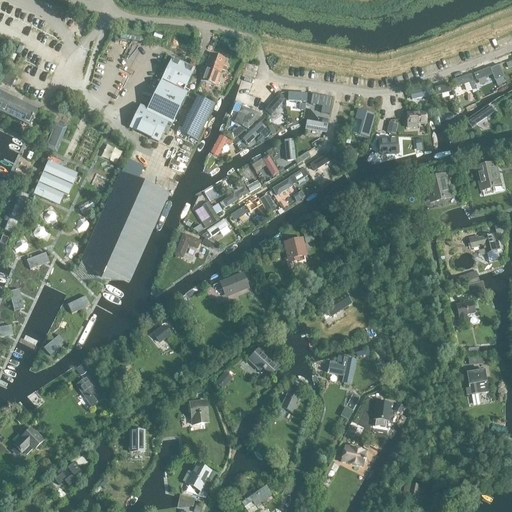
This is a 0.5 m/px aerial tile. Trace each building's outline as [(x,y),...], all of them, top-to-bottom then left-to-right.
[(216,86),(226,59),(210,53),(200,80),(216,86)] [(172,60),(162,81),(183,91),(194,70),(172,60)] [(477,82),(493,75),(490,68),(474,75),(477,82)] [(456,82),(459,90),(475,84),(473,76),(456,82)] [(162,81),(148,110),(172,123),(187,93),(183,91),(162,81)] [(412,95),(414,104),(434,97),(431,89),(412,95)] [(37,111),(0,93),(0,112),(29,127),(37,111)] [(445,93),(437,96),(440,102),(448,99),(445,93)] [(306,96),(289,95),(289,103),(306,104),(306,96)] [(312,95),(310,105),(322,107),(321,114),(329,115),(329,116),(332,99),(312,95)] [(266,113),(272,117),(284,101),(278,96),(266,113)] [(181,134),(197,142),(215,105),(199,98),(181,134)] [(257,111),(241,105),(238,114),(246,117),(242,126),(247,130),(258,118),(258,115),(257,111)] [(166,136),(171,125),(172,123),(148,110),(141,107),(130,129),(158,142),(162,134),(166,136)] [(496,114),(490,107),(467,124),(473,131),(496,114)] [(368,137),(374,116),(358,111),(356,119),(363,121),(359,135),(368,137)] [(416,128),(416,125),(427,125),(426,112),(407,113),(408,129),(416,128)] [(271,136),(264,123),(259,126),(264,135),(259,138),(263,144),(272,138),(271,136)] [(328,135),(329,126),(306,124),(305,133),(328,135)] [(388,124),(386,133),(393,135),(395,125),(388,124)] [(276,134),(272,125),(268,127),(272,136),(276,134)] [(55,149),(63,129),(54,126),(47,146),(55,149)] [(210,154),(218,157),(227,140),(220,136),(210,154)] [(397,154),(397,153),(399,153),(399,147),(397,147),(396,140),(380,141),(376,141),(376,147),(380,147),(381,155),(397,154)] [(286,143),(287,164),(295,163),(294,142),(286,143)] [(335,161),(330,154),(310,167),(314,174),(335,161)] [(263,160),(273,178),(279,174),(269,157),(263,160)] [(67,197),(77,175),(51,163),(37,196),(58,205),(63,195),(67,197)] [(501,186),(498,171),(496,165),(478,169),(483,190),(501,186)] [(294,187),(309,178),(304,171),(290,180),(294,187)] [(120,173),(81,262),(105,272),(106,273),(110,274),(130,229),(149,237),(153,228),(167,195),(168,195),(120,173)] [(10,220),(21,223),(40,177),(30,174),(10,220)] [(450,198),(447,183),(445,177),(427,181),(432,202),(450,198)] [(277,196),(292,187),(288,180),(273,190),(277,196)] [(248,189),(250,193),(262,186),(260,182),(248,189)] [(234,195),(238,201),(250,194),(246,188),(234,195)] [(258,201),(261,207),(275,200),(270,193),(258,201)] [(227,208),(238,201),(234,195),(223,202),(227,208)] [(261,207),(258,201),(246,209),(250,215),(261,207)] [(218,214),(221,212),(217,206),(212,210),(208,204),(202,208),(202,209),(199,211),(199,220),(206,231),(219,222),(215,216),(217,214),(218,214)] [(234,224),(248,215),(244,209),(231,218),(234,224)] [(0,243),(0,265),(3,265),(20,224),(10,220),(0,243)] [(207,233),(212,239),(228,228),(224,222),(207,233)] [(21,233),(14,249),(20,252),(28,235),(21,233)] [(201,241),(183,233),(174,254),(183,258),(188,245),(197,249),(201,241)] [(487,255),(498,252),(494,236),(479,239),(479,238),(470,240),(473,249),(485,246),(487,255)] [(289,260),(305,256),(302,240),(286,244),(289,260)] [(46,255),(27,262),(31,272),(49,265),(46,255)] [(241,291),(248,288),(243,274),(220,283),(225,293),(239,288),(241,291)] [(17,291),(8,295),(16,314),(25,310),(17,291)] [(86,298),(78,292),(66,308),(74,314),(86,298)] [(331,317),(351,304),(345,294),(324,307),(331,317)] [(467,316),(476,314),(473,302),(456,306),(460,321),(458,321),(459,328),(469,325),(467,316)] [(192,319),(186,322),(189,327),(195,323),(192,319)] [(11,326),(0,328),(0,338),(13,336),(11,326)] [(160,344),(174,333),(171,329),(168,332),(164,327),(154,335),(160,344)] [(59,336),(43,349),(50,357),(65,344),(59,336)] [(270,377),(280,367),(261,349),(249,362),(260,373),(263,370),(270,377)] [(351,383),(354,365),(348,364),(347,369),(330,365),(329,374),(345,377),(344,382),(351,383)] [(86,372),(82,367),(77,370),(81,376),(86,372)] [(477,384),(486,382),(484,370),(467,374),(470,389),(468,389),(469,396),(479,394),(477,384)] [(92,408),(103,400),(99,393),(97,394),(88,381),(78,388),(92,408)] [(296,405),(303,391),(292,386),(282,408),(295,414),(298,406),(296,405)] [(193,426),(206,425),(209,424),(206,403),(191,404),(193,426)] [(389,421),(391,406),(377,404),(375,419),(389,421)] [(393,411),(399,413),(402,407),(397,404),(393,411)] [(34,450),(43,441),(36,434),(35,435),(31,430),(22,438),(23,439),(15,447),(21,453),(30,445),(34,450)] [(145,453),(145,432),(129,432),(129,453),(145,453)] [(362,468),(366,453),(361,452),(360,450),(357,450),(355,450),(350,449),(350,450),(345,449),(342,462),(347,463),(347,464),(362,468)] [(59,476),(54,480),(59,486),(64,482),(69,488),(76,481),(73,478),(80,472),(74,464),(67,470),(72,476),(67,480),(62,473),(65,471),(63,469),(57,473),(59,476)] [(201,492),(211,473),(197,465),(187,484),(201,492)] [(256,507),(272,496),(266,487),(254,496),(253,494),(257,491),(255,489),(239,500),(245,509),(253,503),(256,507)]
